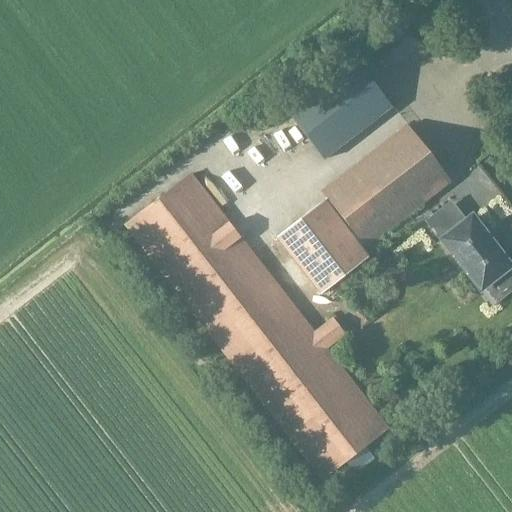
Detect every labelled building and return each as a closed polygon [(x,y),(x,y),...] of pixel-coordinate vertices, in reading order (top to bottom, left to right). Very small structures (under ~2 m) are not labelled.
[(388,12),(396,7),(393,1),(384,7),(388,12)] [(322,161),(391,107),(352,59),(284,112),(322,161)] [(322,201),(322,202),(274,238),(318,296),(368,258),(358,246),(361,244),(365,248),(430,198),(443,186),(448,182),(404,126),(320,191),(326,198),(322,201)] [(122,226),(321,481),(345,463),(354,475),(373,459),(364,448),(388,429),(327,349),(344,336),(331,318),(313,332),(190,173),(122,226)] [(429,212),(428,213),(447,237),(442,240),(479,288),(489,280),(500,295),(511,285),(511,263),(494,240),(493,241),(494,242),(491,245),(470,218),(448,236),(429,212)]
